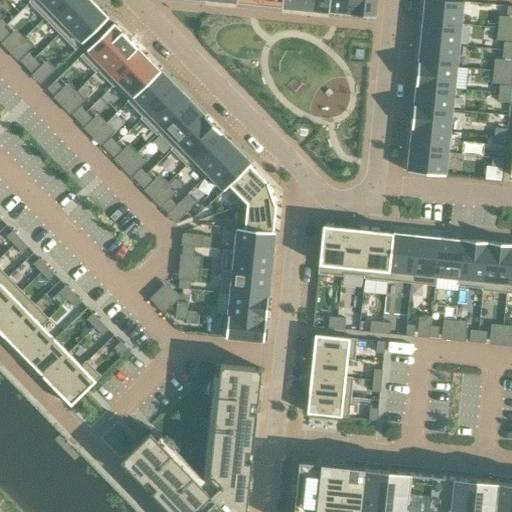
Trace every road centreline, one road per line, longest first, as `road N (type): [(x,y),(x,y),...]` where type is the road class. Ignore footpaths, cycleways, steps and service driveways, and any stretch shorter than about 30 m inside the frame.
road 1 (residential): [(302,179),(270,443)]
road 2 (residential): [(127,0),(302,179)]
road 3 (residential): [(270,443),(511,464)]
road 4 (residential): [(394,0),(372,186)]
road 5 (residential): [(372,186),(511,201)]
